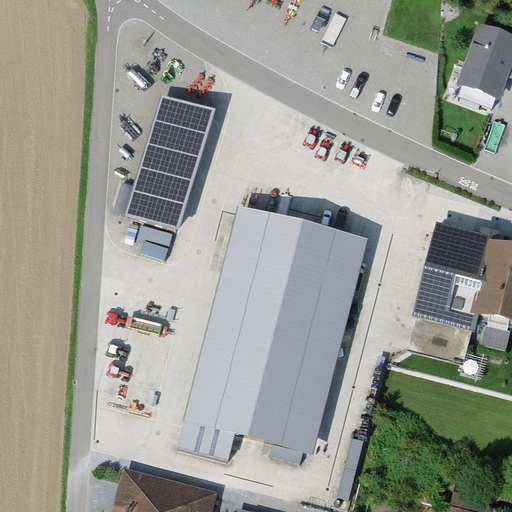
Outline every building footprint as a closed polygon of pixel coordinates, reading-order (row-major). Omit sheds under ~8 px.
[(511,42),(482,32),(461,87),(498,101),(511,63),(511,42)] [(179,241),(215,117),(160,101),(125,225),(179,241)] [(312,465),(367,245),(241,213),(185,433),(312,465)] [(482,242),(439,231),(417,318),(474,332),(478,318),(511,326),(511,253),(495,250),(498,238),(484,234),(482,242)] [(511,329),(491,324),(485,345),(511,352),(511,346),(511,329)] [(353,439),(341,499),(354,502),(366,442),(353,439)] [(205,511),(208,502),(130,482),(122,511),(205,511)]
